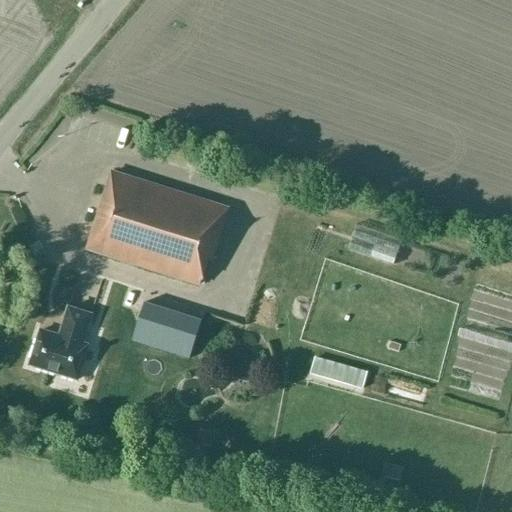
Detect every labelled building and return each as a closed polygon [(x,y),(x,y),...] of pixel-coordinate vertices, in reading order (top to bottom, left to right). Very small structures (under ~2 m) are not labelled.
[(200,284),(207,260),(211,261),(228,209),(111,172),(87,248),(200,284)] [(348,251),(393,265),(401,241),(356,226),(348,251)] [(201,320),(144,302),(137,325),(166,334),(161,349),(189,358),(201,320)] [(77,379),(88,345),(82,343),(91,315),(68,307),(59,336),(40,330),(29,364),(77,379)] [(310,375),(363,389),(367,373),(314,359),(310,375)] [(380,492),(396,495),(403,468),(387,464),(380,492)]
